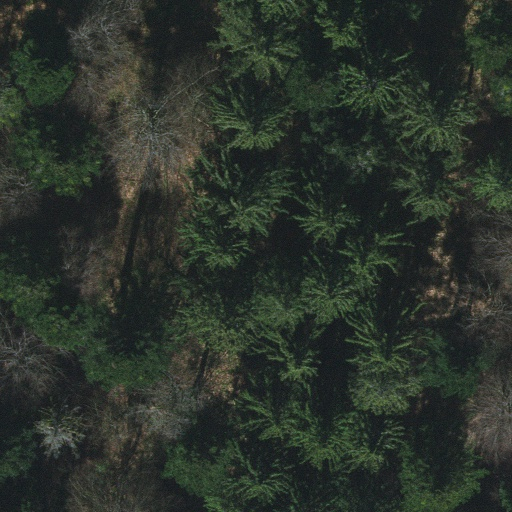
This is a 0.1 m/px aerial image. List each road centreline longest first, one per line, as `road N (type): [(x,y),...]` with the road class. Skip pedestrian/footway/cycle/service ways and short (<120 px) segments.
road 1 (track): [(78,511),(75,371),(102,156),(137,0)]
road 2 (track): [(345,511),(511,411)]
